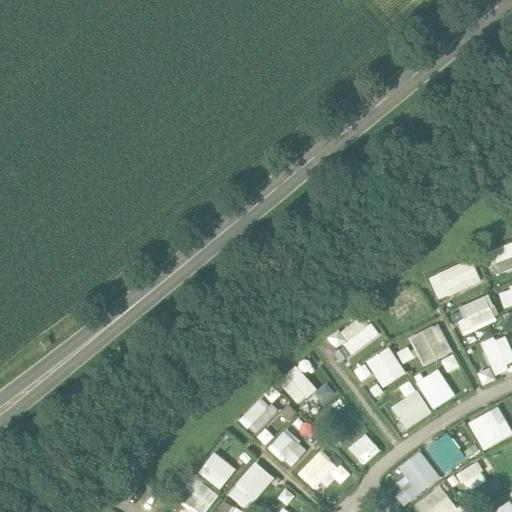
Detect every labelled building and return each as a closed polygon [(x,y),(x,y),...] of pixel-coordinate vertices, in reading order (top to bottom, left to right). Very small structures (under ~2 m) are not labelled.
[(494,275),(511,268),(511,240),(486,250),(494,275)] [(469,257),(428,278),(439,300),(480,280),(469,257)] [(415,284),(381,297),(393,328),(427,315),(415,284)] [(511,303),(511,285),(497,290),(503,307),(511,303)] [(456,322),(461,334),(494,319),(483,295),(461,305),(467,317),(456,322)] [(339,362),(375,335),(359,314),(323,341),(339,362)] [(407,337),(423,366),(451,350),(436,322),(407,337)] [(481,343),(493,376),(511,369),(499,336),(481,343)] [(381,387),(404,372),(388,346),(348,370),(357,384),(373,374),(381,387)] [(313,349),(296,365),(305,375),(323,359),(313,349)] [(294,365),(276,381),(297,403),(315,387),(294,365)] [(489,367),(477,372),(481,384),(494,379),(489,367)] [(439,368),(416,380),(430,408),(453,397),(439,368)] [(401,400),(391,405),(398,418),(393,421),(398,430),(429,414),(410,377),(393,386),(401,400)] [(261,396),(238,418),(253,435),(277,413),(261,396)] [(468,420),(481,449),(511,435),(499,406),(468,420)] [(367,456),(385,441),(363,415),(346,429),(367,456)] [(267,445),(288,467),(306,450),(285,428),(267,445)] [(442,472),(464,458),(448,431),(425,445),(442,472)] [(395,495),(402,504),(439,478),(419,450),(397,466),(410,485),(395,495)] [(219,488),(234,469),(213,451),(197,471),(219,488)] [(337,482),(348,473),(334,453),(327,458),(322,451),(296,469),(309,488),(331,473),(337,482)] [(255,461),(226,492),(244,509),(273,478),(255,461)] [(466,491),(486,480),(476,461),(456,473),(466,491)] [(183,511),(204,511),(217,495),(192,475),(175,496),(188,506),(183,511)] [(420,511),(456,511),(443,486),(414,501),(420,511)] [(218,500),(211,511),(241,511),(242,511),(218,500)]
